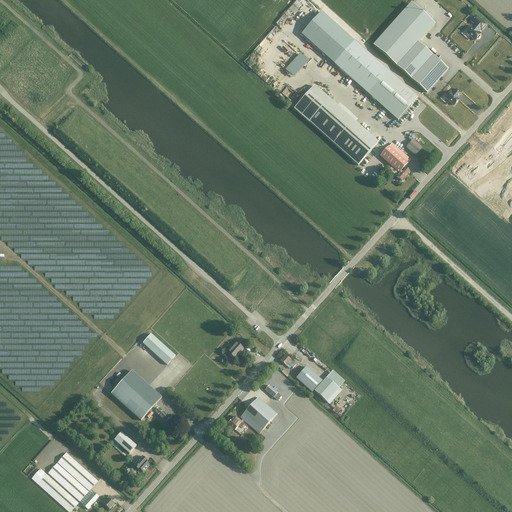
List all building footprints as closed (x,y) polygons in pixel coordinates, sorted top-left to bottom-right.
[(293,12),(295,14),(307,0),(297,0),(286,12),(290,15),(293,12)] [(374,46),(427,93),(447,70),(417,43),(434,25),(411,4),(374,46)] [(480,36),(481,34),(479,33),(481,30),(482,31),(487,25),(476,16),(471,22),(475,25),(473,27),(472,26),(467,33),(467,35),(468,36),(470,36),(475,41),(477,39),(478,39),(480,38),(480,36)] [(337,34),(341,30),(330,19),(326,23),(337,34)] [(418,98),(388,72),(354,42),(334,64),(368,94),(398,121),(418,98)] [(302,53),(286,70),(293,77),(309,60),(302,53)] [(378,143),(314,86),(296,106),(295,105),(293,107),(294,109),(358,166),(378,143)] [(462,94),(456,89),(452,94),(451,92),(445,98),(454,106),(459,100),(457,98),(458,96),(459,97),(462,94)] [(415,156),(422,148),(413,140),(406,148),(415,156)] [(402,181),(410,172),(405,168),(402,172),(401,171),(411,160),(392,144),(380,157),(392,167),(390,169),(392,171),(391,172),(402,181)] [(167,366),(175,357),(151,335),(143,344),(167,366)] [(241,346),(244,343),(239,339),(236,342),(237,343),(228,353),(235,359),(243,349),(241,346)] [(293,368),(296,365),(286,356),(281,361),(286,366),(288,364),(293,368)] [(306,367),(296,379),(312,393),(322,381),(306,367)] [(162,398),(132,372),(111,394),(141,421),(162,398)] [(326,378),(314,391),(329,405),(341,391),(326,378)] [(274,398),(277,401),(281,397),(278,393),(269,386),(265,390),(274,398)] [(235,417),(230,421),(229,422),(229,423),(228,424),(235,430),(239,426),(241,428),(244,425),(242,423),(244,420),(259,434),(277,415),(258,398),(241,418),(243,420),(241,422),(235,417)] [(150,413),(147,416),(149,419),(155,413),(166,423),(170,418),(159,408),(157,405),(150,413)] [(114,441),(129,454),(136,446),(121,433),(114,441)] [(48,474),(80,502),(83,505),(83,506),(88,510),(99,497),(94,493),(93,494),(90,491),(98,482),(66,453),(57,463),(89,492),(57,464),(48,474)] [(147,461),(142,456),(133,466),(139,471),(140,470),(143,473),(149,465),(147,462),(147,461)] [(70,511),(79,503),(40,469),(32,479),(67,511),(70,511)] [(109,510),(114,504),(112,502),(114,500),(110,496),(107,498),(108,500),(104,505),(109,510)]
